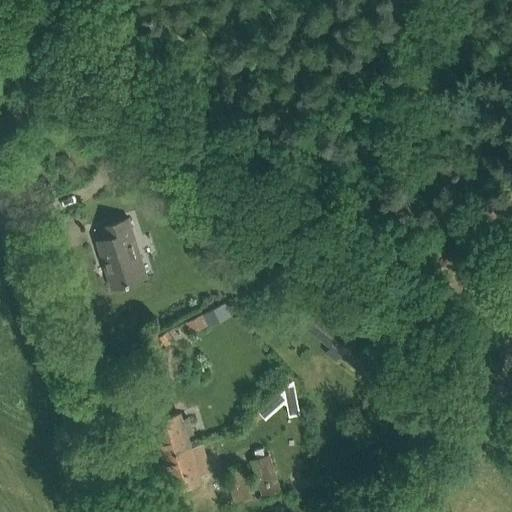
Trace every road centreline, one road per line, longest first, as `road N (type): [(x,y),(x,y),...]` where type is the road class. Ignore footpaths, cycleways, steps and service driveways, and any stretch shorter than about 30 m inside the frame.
road 1 (track): [(394,306),(0,1)]
road 2 (unclassified): [(99,511),(0,194)]
road 3 (track): [(488,388),(400,511)]
